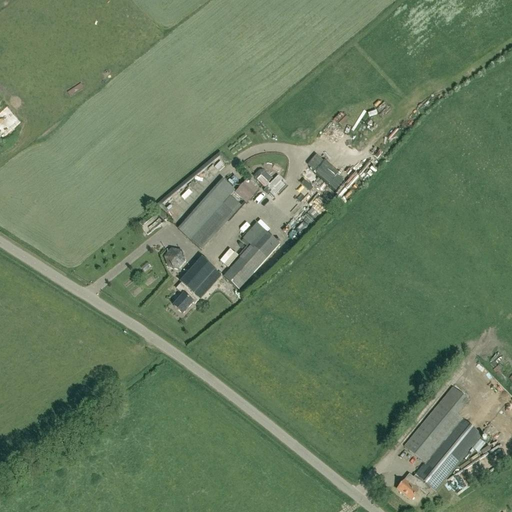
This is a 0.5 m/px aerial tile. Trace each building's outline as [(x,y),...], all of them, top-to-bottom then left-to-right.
[(0,131),(0,132),(1,131),(8,138),(16,130),(0,114),(0,131)] [(259,172),(253,178),(265,189),(263,191),(268,195),(270,194),(274,198),(285,186),(281,182),(282,181),(278,176),(269,185),(268,184),(271,180),(262,171),(259,172)] [(246,181),(234,194),(246,205),(258,191),(246,181)] [(208,196),(202,191),(190,207),(194,210),(200,202),(206,207),(220,188),(216,185),(208,196)] [(309,217),(319,207),(315,203),(305,213),(309,217)] [(190,244),(200,252),(235,212),(225,204),(190,244)] [(240,259),(224,277),(239,291),(267,260),(279,245),(256,224),(243,240),(251,246),(240,259)] [(178,269),(185,261),(182,251),(171,249),(164,257),(168,267),(178,269)] [(214,267),(221,274),(232,261),(225,255),(214,267)] [(175,307),(183,314),(193,303),(196,306),(200,301),(199,301),(221,276),(202,259),(180,284),(181,285),(177,289),(184,296),(175,307)] [(403,481),(397,489),(411,501),(418,493),(419,490),(425,495),(431,488),(436,493),(482,436),(462,420),(462,419),(458,415),(442,402),(404,448),(424,464),(415,475),(416,475),(414,478),(409,474),(403,481)] [(490,450),(496,440),(489,436),(483,446),(490,450)] [(400,460),(404,464),(411,457),(407,453),(400,460)] [(489,455),(483,458),(490,471),(495,468),(489,455)] [(469,482),(478,479),(475,470),(466,473),(469,482)]
